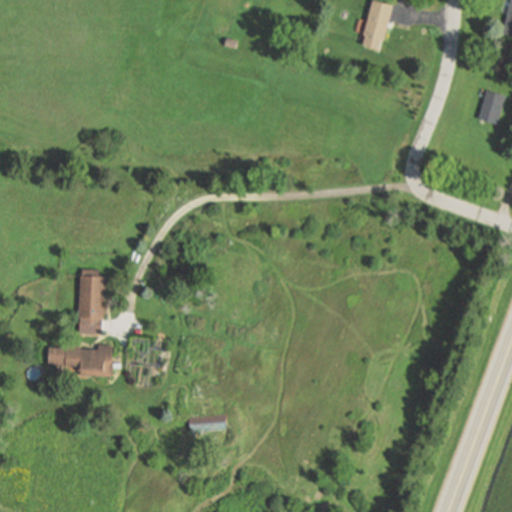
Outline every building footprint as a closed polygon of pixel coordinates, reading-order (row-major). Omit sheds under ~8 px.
[(381,0),(394,4),(382,48),(362,43),(374,0),(381,0)] [(511,0),(511,31),(503,29),(511,0)] [(235,47),(227,45),(228,37),(237,39),(235,47)] [(506,95),(497,122),(479,116),(488,89),(506,95)] [(99,332),(77,330),(84,267),(99,269),(99,274),(105,275),(99,332)] [(80,343),(79,346),(98,347),(98,343),(113,344),(111,375),(79,373),(80,366),(47,363),(49,345),(65,346),(65,342),(80,343)] [(227,413),(229,425),(193,428),(191,417),(227,413)]
